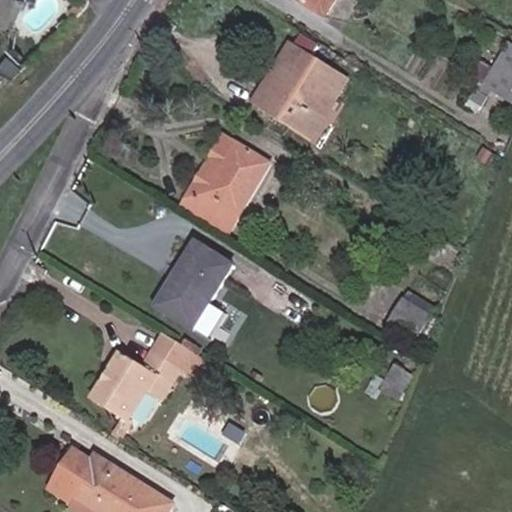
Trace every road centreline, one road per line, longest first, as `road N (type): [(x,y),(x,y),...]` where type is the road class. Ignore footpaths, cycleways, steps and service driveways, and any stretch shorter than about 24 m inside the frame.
road 1 (residential): [(0,282),(86,120),(99,50)]
road 2 (secondary): [(99,50),(0,157)]
